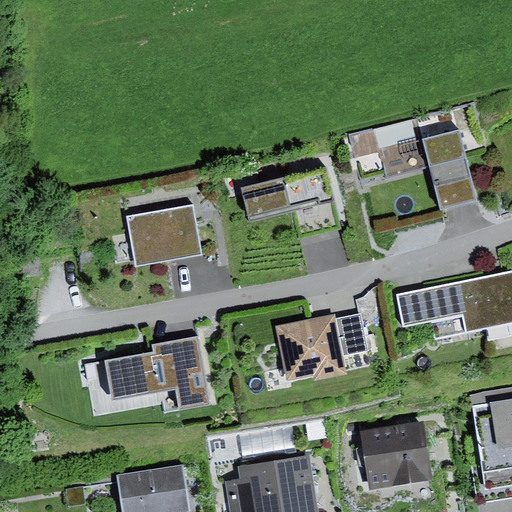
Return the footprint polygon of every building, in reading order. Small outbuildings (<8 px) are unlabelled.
[(458,131),(378,151),(387,177),(431,167),(440,211),(477,203),(458,131)] [(323,167),(238,188),(247,223),(294,211),(301,237),(338,228),(323,167)] [(194,206),(128,216),(136,268),(202,258),(194,206)] [(511,271),(458,283),(464,316),(468,334),(486,330),(489,342),(511,336),(511,271)] [(458,283),(397,296),(404,329),(432,324),(434,340),(468,334),(464,316),(458,283)] [(336,316),(275,328),(286,380),(308,376),(309,382),(342,375),(338,357),(366,351),(359,315),(337,320),(336,316)] [(155,354),(107,362),(114,399),(177,388),(181,411),(211,406),(199,338),(153,346),(155,354)] [(511,390),(471,396),(482,466),(472,468),(478,504),(511,498),(511,390)] [(424,423),(361,432),(370,491),(433,482),(424,423)] [(239,482),(227,484),(231,511),(318,511),(310,455),(237,466),(239,482)] [(191,511),(184,466),(118,476),(123,511),(191,511)] [(83,488),(66,490),(69,507),(85,505),(83,488)]
